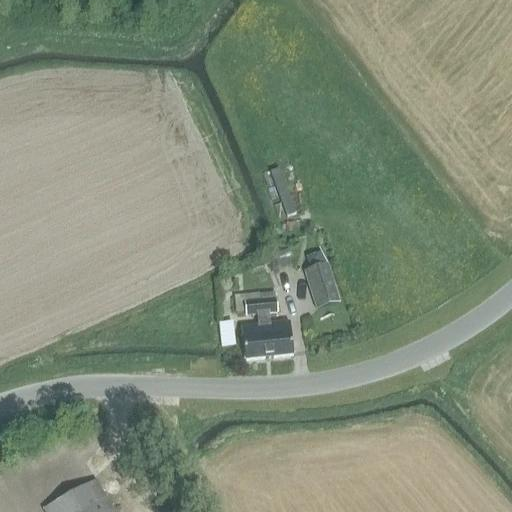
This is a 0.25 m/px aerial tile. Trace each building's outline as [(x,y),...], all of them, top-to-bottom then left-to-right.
[(282,169),(273,172),(287,217),(297,214),(282,169)] [(339,304),(326,264),(301,272),(314,312),(339,304)] [(276,300),(273,300),(271,294),(235,298),(235,314),(245,314),(245,317),(255,316),(256,327),(241,328),(245,362),(293,357),(289,323),(268,326),(267,315),(277,314),(276,300)] [(218,324),(221,349),(235,347),(232,323),(218,324)] [(111,511),(95,482),(43,510),(44,511),(111,511)]
